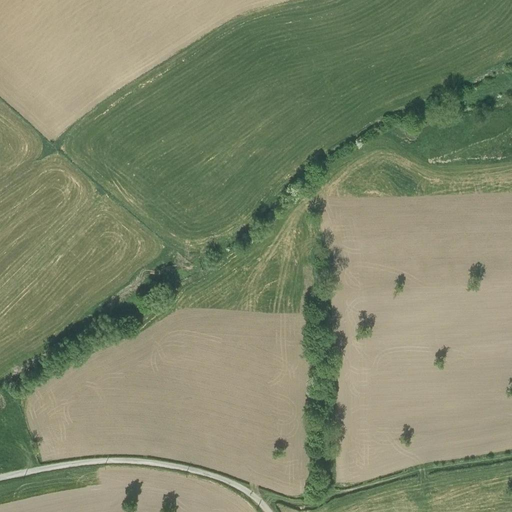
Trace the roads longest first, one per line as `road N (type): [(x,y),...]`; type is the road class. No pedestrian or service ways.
road 1 (unclassified): [(269,511),(233,483),(155,462),(96,460),(0,477)]
road 2 (track): [(255,495),(314,503),(511,454)]
